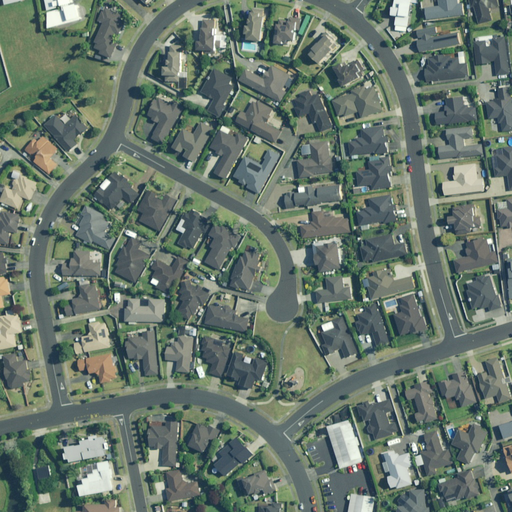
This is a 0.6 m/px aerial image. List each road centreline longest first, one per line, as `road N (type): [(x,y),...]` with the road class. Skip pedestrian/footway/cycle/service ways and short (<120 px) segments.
road 1 (residential): [(348,14),(373,38),(402,91),(422,218),(457,346)]
road 2 (residential): [(62,415),(39,251),(63,191),(110,138)]
road 3 (residential): [(284,307),(286,262),(264,227),(110,138)]
road 4 (residential): [(276,439),(353,381),(457,346)]
road 5 (tertiary): [(120,404),(211,400),(276,439)]
road 6 (residential): [(110,138),(130,71),(157,26)]
